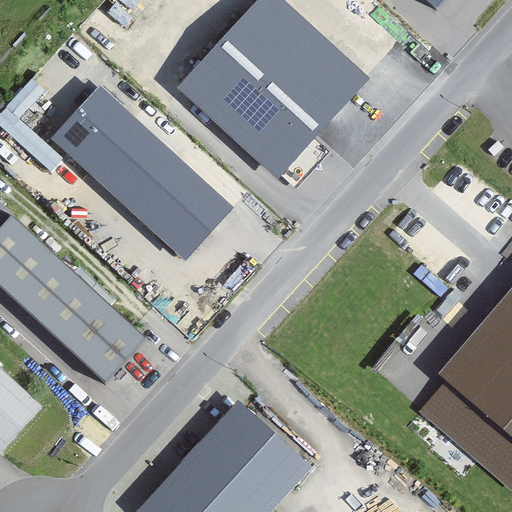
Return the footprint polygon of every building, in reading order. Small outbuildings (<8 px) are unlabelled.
[(369,84),(278,0),(265,0),(180,92),(278,182),(369,84)] [(424,0),(434,9),(441,0),(424,0)] [(59,58),(81,78),(97,60),(75,41),(59,58)] [(34,75),(0,111),(0,122),(50,168),(62,156),(19,117),(47,87),(34,75)] [(232,213),(100,95),(55,145),(187,263),(232,213)] [(148,344),(0,208),(0,294),(105,390),(148,344)] [(511,489),(511,295),(439,380),(446,386),(421,414),(511,490),(511,489)] [(42,409),(0,370),(0,453),(1,454),(42,409)] [(240,407),(143,511),(273,511),(311,471),(240,407)]
